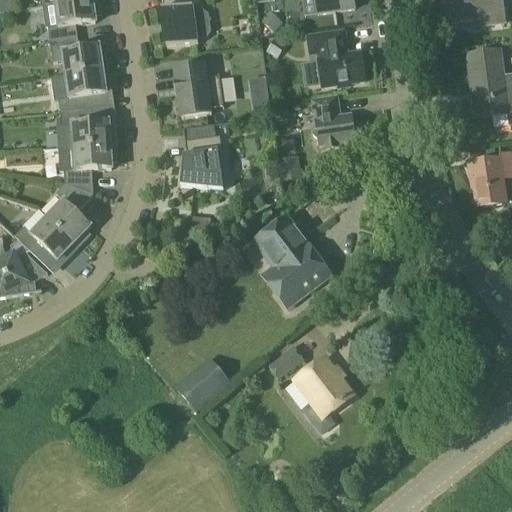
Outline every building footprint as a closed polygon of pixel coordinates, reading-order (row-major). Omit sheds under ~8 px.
[(0,0),(0,16),(9,15),(12,9),(15,0),(0,0)] [(45,0),(47,9),(97,2),(97,0),(45,0)] [(203,16),(194,17),(193,9),(201,8),(199,0),(168,0),(162,1),(169,52),(199,48),(198,43),(202,43),(206,40),(210,35),(207,19),(203,16)] [(302,0),(303,1),(316,2),(318,18),(355,12),(353,0),(302,0)] [(479,30),(505,26),(501,0),(445,0),(449,23),(478,19),(479,30)] [(97,2),(47,9),(45,9),(50,45),(78,41),(76,28),(96,26),(95,20),(100,19),(97,2)] [(269,13),(260,24),(273,35),(281,24),(269,13)] [(350,87),(365,85),(361,56),(347,58),(344,35),(308,40),(311,57),(319,56),(320,62),(318,62),(323,91),(338,89),(338,91),(351,89),(350,87)] [(78,41),(50,45),(54,66),(65,65),(67,79),(83,76),(108,73),(105,55),(100,56),(99,50),(80,53),(78,41)] [(278,41),(266,57),(276,64),(287,48),(278,41)] [(511,78),(502,80),(499,55),(467,60),(476,121),(511,115),(511,78)] [(211,111),(224,109),(220,80),(207,82),(205,68),(175,73),(177,87),(174,87),(176,101),(179,100),(182,122),(212,117),(211,111)] [(110,91),(108,73),(83,76),(67,79),(71,102),(59,103),(61,116),(88,113),(87,100),(106,97),(105,91),(110,91)] [(337,100),(312,104),(314,117),(316,117),(317,123),(316,124),(317,132),(313,137),(318,141),(320,150),(323,150),(323,154),(342,151),(341,147),(356,145),(352,118),(340,120),(337,100)] [(271,104),(254,106),(256,119),(273,117),(271,104)] [(91,150),(115,149),(114,131),(109,131),(109,125),(89,127),(88,113),(61,116),(62,138),(74,137),(75,151),(91,150)] [(219,154),(223,153),(220,139),(187,145),(185,133),(184,133),(187,158),(184,158),(181,189),(224,194),(219,154)] [(75,151),(59,152),(60,176),(64,176),(65,188),(94,198),(92,174),(112,172),(111,167),(116,167),(115,149),(91,150),(75,151)] [(501,161),(500,162),(469,166),(472,185),(474,185),(478,212),(506,207),(502,183),(511,181),(511,166),(510,156),(500,158),(501,161)] [(296,159),(279,162),(282,184),(300,181),(296,159)] [(65,205),(49,222),(60,233),(81,253),(94,240),(87,233),(91,230),(77,216),(94,198),(65,188),(56,197),(65,205)] [(288,312),(331,279),(287,220),(255,245),(274,271),(263,280),(288,312)] [(24,230),(15,240),(35,259),(44,250),(58,264),(62,259),(69,265),(81,253),(60,233),(49,222),(33,239),(24,230)] [(29,288),(48,278),(27,257),(31,255),(20,245),(11,248),(15,256),(5,261),(0,261),(0,301),(30,297),(29,288)] [(295,351),(270,370),(279,383),(305,364),(295,351)] [(295,384),(310,404),(300,411),(320,437),(335,426),(329,417),(354,398),(327,361),(295,384)] [(209,362),(174,392),(194,415),(229,386),(209,362)]
